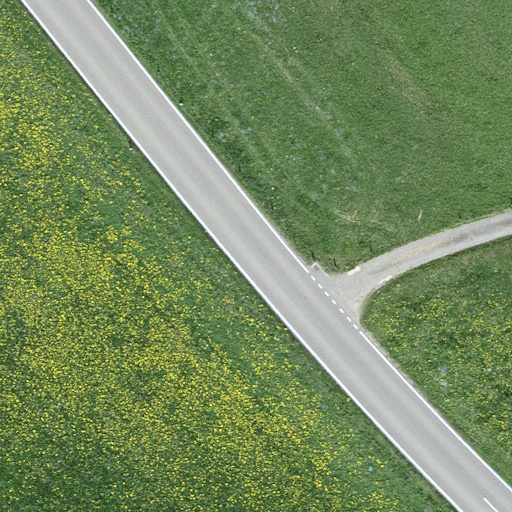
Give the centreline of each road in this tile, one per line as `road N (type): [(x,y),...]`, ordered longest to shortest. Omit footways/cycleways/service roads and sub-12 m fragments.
road 1 (tertiary): [(55,0),(308,311),(492,511)]
road 2 (track): [(308,311),(435,245),(511,221)]
